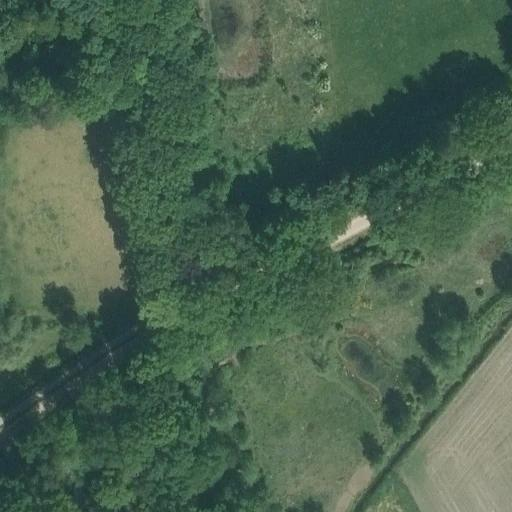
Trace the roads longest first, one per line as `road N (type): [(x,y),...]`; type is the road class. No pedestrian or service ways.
road 1 (track): [(0,439),(181,317),(511,139)]
road 2 (track): [(146,0),(181,317)]
